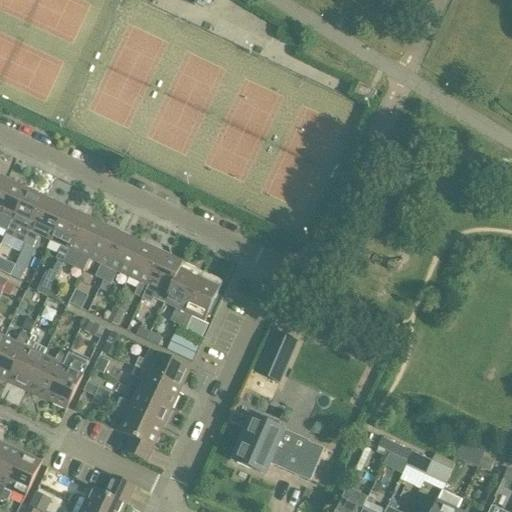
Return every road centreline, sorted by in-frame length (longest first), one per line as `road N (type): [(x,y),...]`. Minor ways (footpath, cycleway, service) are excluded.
road 1 (residential): [(173,493),(272,268),(0,136)]
road 2 (residential): [(511,144),(275,0)]
road 3 (residential): [(173,493),(58,436)]
